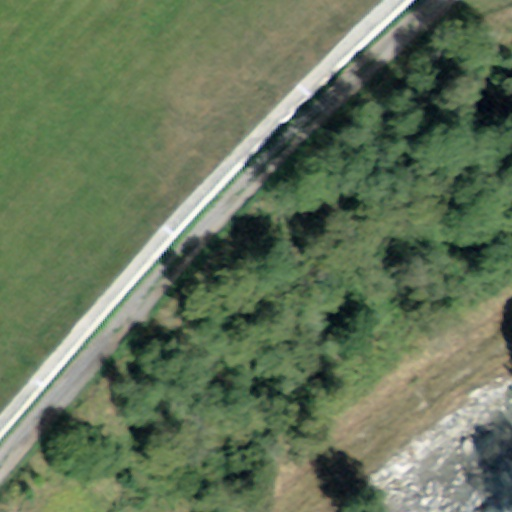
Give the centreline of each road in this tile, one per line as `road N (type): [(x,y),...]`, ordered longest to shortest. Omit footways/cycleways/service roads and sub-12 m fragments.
road 1 (track): [(439,0),(259,170),(0,464)]
road 2 (primary): [(0,285),(252,0)]
